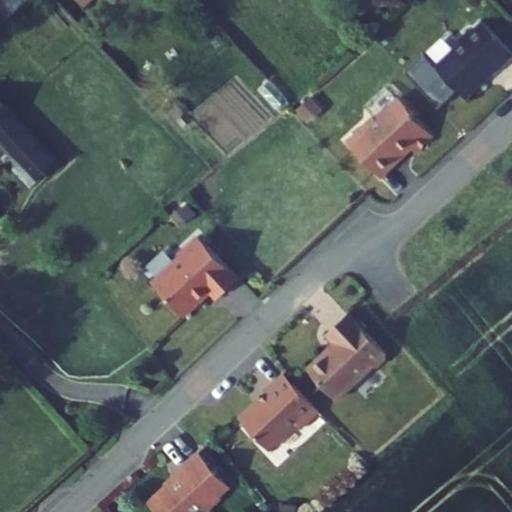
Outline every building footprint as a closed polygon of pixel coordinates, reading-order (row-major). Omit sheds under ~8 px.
[(476,63),(498,43),(466,10),(458,18),(452,18),(442,28),(442,33),(419,54),(448,85),(466,69),(464,67),(472,59),(476,63)] [(358,105),(333,127),(366,163),(390,142),(388,139),(395,133),(402,141),(420,125),(401,103),(402,102),(387,85),(363,106),(358,105)] [(0,155),(0,156),(30,188),(59,161),(0,97),(0,155)] [(222,268),(181,225),(160,244),(163,246),(136,272),(166,305),(184,288),(183,286),(192,278),(201,287),(222,268)] [(366,342),(328,302),(306,323),(315,332),(287,359),(317,389),(352,356),(357,356),(366,347),(366,342)] [(301,402),(264,364),(249,379),(252,382),(237,397),(234,394),(219,408),(251,441),(278,414),(283,419),(301,402)] [(153,471),(130,492),(149,511),(167,511),(186,494),(190,498),(203,486),(199,481),(208,473),(180,440),(160,459),(164,463),(154,472),(153,471)]
